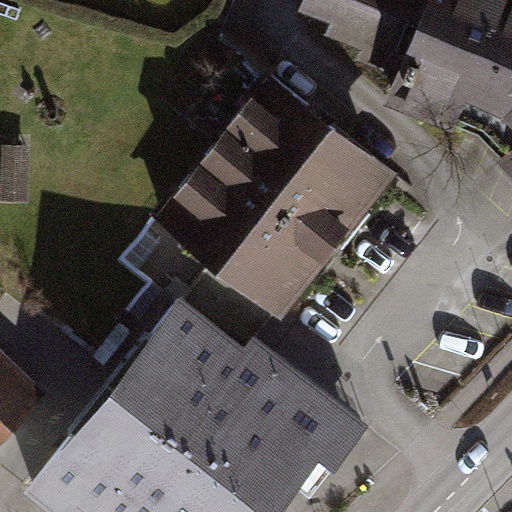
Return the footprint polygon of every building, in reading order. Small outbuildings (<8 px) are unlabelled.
[(511,0),(304,0),(299,15),(330,25),(325,38),(364,52),(359,64),(397,78),(385,105),(479,142),(511,176),(511,0)] [(274,74),(163,217),(290,315),(401,172),(274,74)] [(190,292),(114,388),(272,511),(286,511),(328,459),(343,470),(377,426),(260,334),(254,342),(190,292)] [(0,446),(49,389),(0,342),(0,446)] [(272,511),(114,388),(31,492),(56,511),(83,511),(86,509),(89,511),(272,511)]
